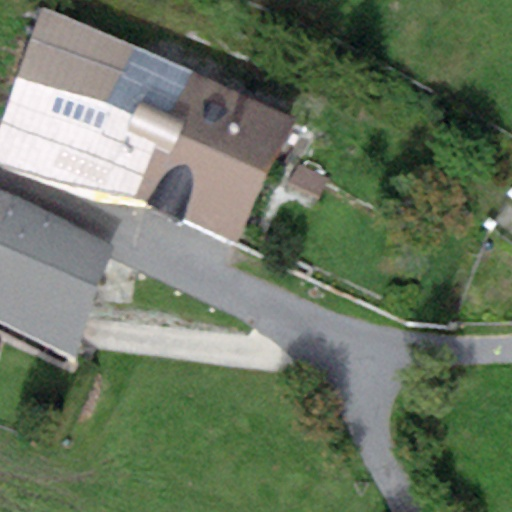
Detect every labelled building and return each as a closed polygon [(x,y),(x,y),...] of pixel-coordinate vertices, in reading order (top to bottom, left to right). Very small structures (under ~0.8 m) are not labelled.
[(61,32),(49,28),(2,167),(100,199),(153,205),(201,93),(77,40),(82,26),(66,20),(61,32)] [(287,130),(201,93),(153,205),(234,243),(287,130)] [(299,165),(287,190),(317,204),(329,179),(299,165)] [(0,243),(13,207),(0,202),(0,243)] [(108,256),(13,207),(0,243),(0,320),(73,357),(108,256)]
